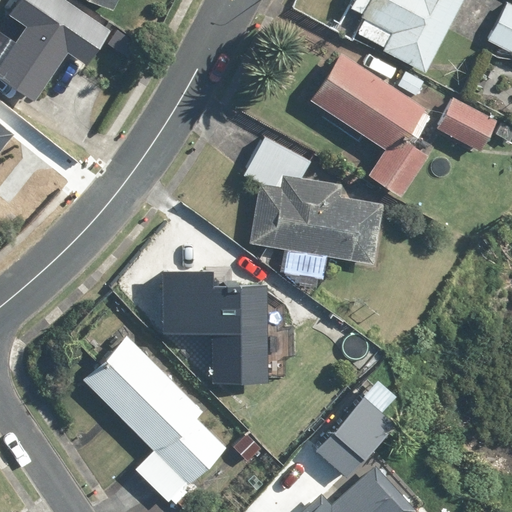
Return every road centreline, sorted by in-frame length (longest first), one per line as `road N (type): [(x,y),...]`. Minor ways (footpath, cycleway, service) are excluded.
road 1 (residential): [(234,0),(177,105),(109,203),(0,306)]
road 2 (residential): [(0,393),(75,511)]
